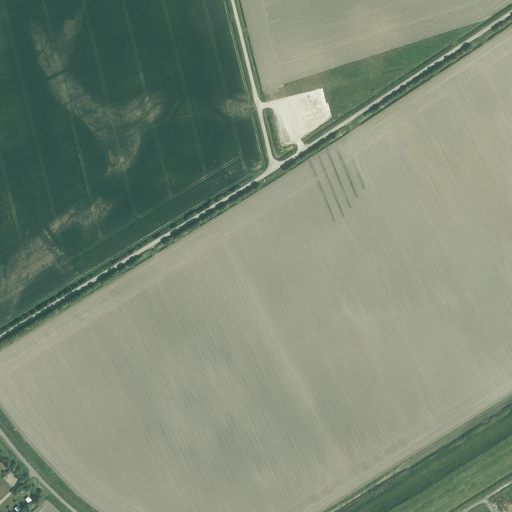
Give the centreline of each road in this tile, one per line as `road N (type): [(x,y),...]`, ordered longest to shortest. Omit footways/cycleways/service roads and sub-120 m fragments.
road 1 (unclassified): [(0,337),(273,169)]
road 2 (unclassified): [(273,169),(511,12)]
road 3 (unclassified): [(273,169),(232,0)]
